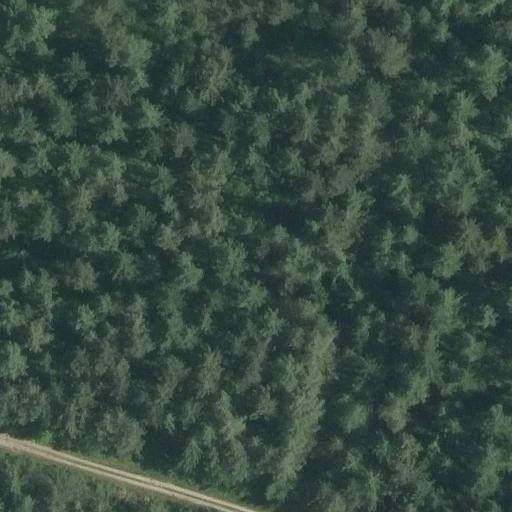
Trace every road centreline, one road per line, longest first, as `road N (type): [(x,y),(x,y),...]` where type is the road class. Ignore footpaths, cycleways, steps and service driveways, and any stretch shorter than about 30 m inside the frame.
road 1 (track): [(295,511),(381,152)]
road 2 (track): [(240,511),(0,442)]
